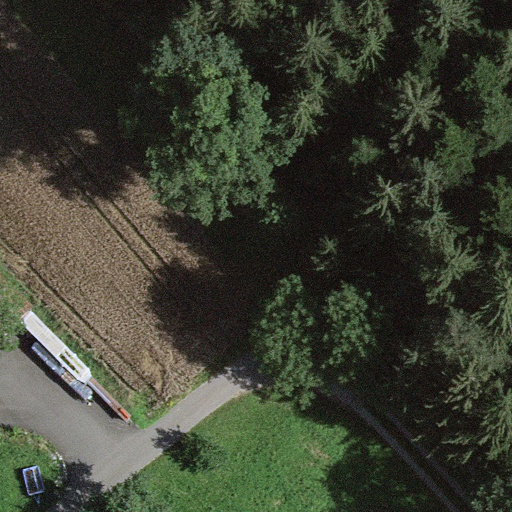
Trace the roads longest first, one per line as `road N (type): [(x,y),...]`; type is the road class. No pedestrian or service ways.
road 1 (track): [(280,355),(82,511)]
road 2 (track): [(280,355),(323,375),(452,511)]
